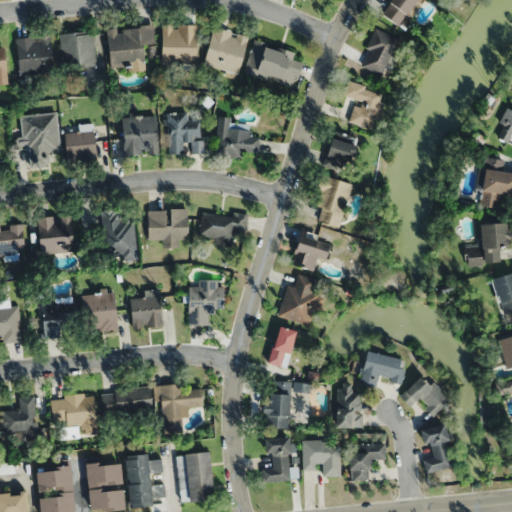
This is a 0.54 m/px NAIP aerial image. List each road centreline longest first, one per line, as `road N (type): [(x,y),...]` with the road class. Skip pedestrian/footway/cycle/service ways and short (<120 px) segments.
road 1 (residential): [(243,511),(233,438),(239,360),(325,63),(358,0)]
road 2 (residential): [(0,12),(122,0),(245,2),(336,39)]
road 3 (residential): [(0,194),(187,177),(285,195)]
road 4 (residential): [(0,369),(158,353),(239,360)]
